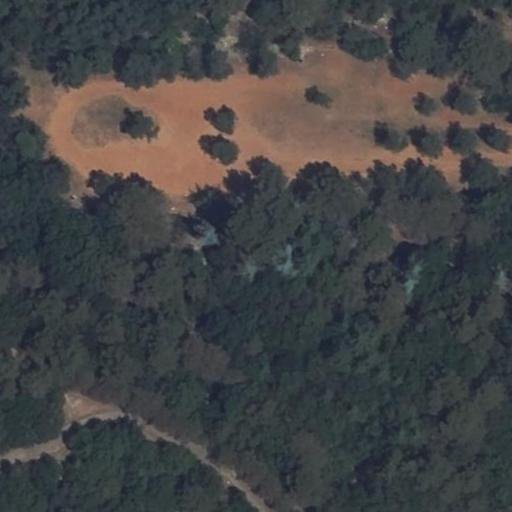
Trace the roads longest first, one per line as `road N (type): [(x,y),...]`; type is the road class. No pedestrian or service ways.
road 1 (track): [(266,511),(171,431),(112,413),(0,456)]
road 2 (track): [(112,413),(0,360)]
